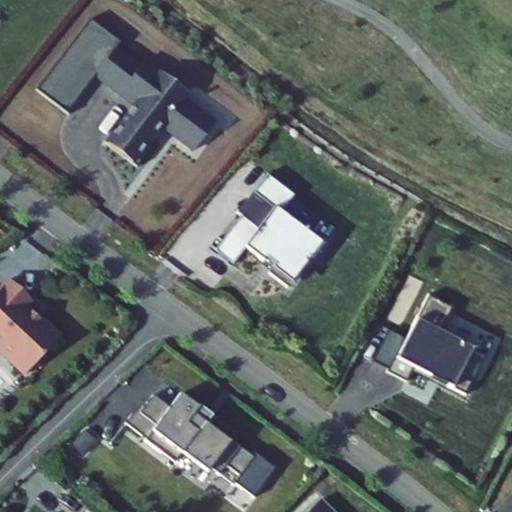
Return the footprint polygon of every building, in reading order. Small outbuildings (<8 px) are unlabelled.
[(128,39),(97,16),(43,87),(74,111),(103,72),(143,103),(114,141),(145,164),(164,138),(160,134),(169,122),(202,147),(222,121),(188,96),(193,89),(151,57),(146,64),(123,46),(128,39)] [(289,158),(262,137),(248,156),(268,171),(253,191),(235,178),(209,213),(227,227),(239,210),(258,224),(260,221),(269,228),(263,236),(282,250),(317,206),(276,175),(289,158)] [(268,171),(251,158),(235,178),(253,191),(268,171)] [(448,268),(423,256),(400,301),(398,299),(382,331),(381,333),(401,344),(408,330),(424,338),(423,339),(460,356),(480,317),(435,293),(448,268)] [(40,299),(17,278),(0,296),(0,341),(34,373),(68,336),(34,305),(40,299)] [(382,331),(398,299),(382,291),(366,323),(382,331)] [(193,371),(174,357),(164,370),(147,358),(134,376),(150,388),(140,401),(139,403),(165,423),(176,409),(188,419),(187,420),(195,427),(197,425),(213,438),(220,429),(234,439),(248,420),(195,382),(199,377),(192,372),(193,371)] [(150,388),(134,376),(124,389),(140,401),(150,388)] [(234,439),(220,429),(213,438),(227,448),(234,439)] [(340,486),(315,461),(264,511),(366,511),(355,501),(348,508),(333,493),(340,486)]
